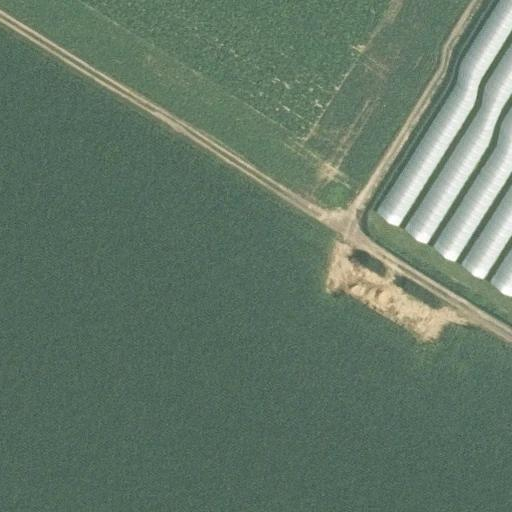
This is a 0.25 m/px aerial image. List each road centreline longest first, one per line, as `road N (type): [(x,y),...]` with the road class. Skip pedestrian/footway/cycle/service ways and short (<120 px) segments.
road 1 (track): [(0,22),(511,337)]
road 2 (track): [(344,233),(491,0)]
